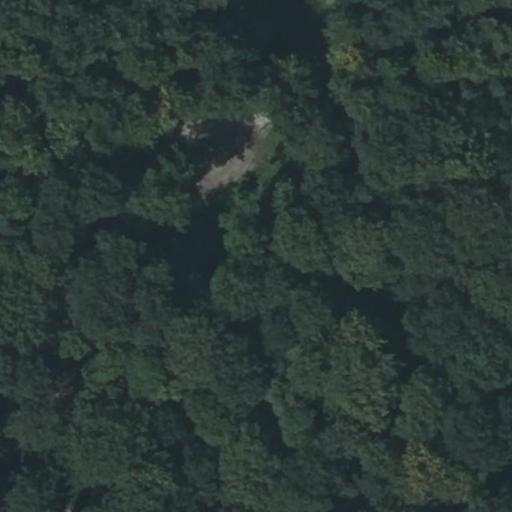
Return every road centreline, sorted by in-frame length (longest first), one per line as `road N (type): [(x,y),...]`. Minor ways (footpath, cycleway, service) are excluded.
road 1 (track): [(0,161),(311,77)]
road 2 (track): [(311,77),(79,0)]
road 3 (track): [(311,77),(407,79),(511,125)]
